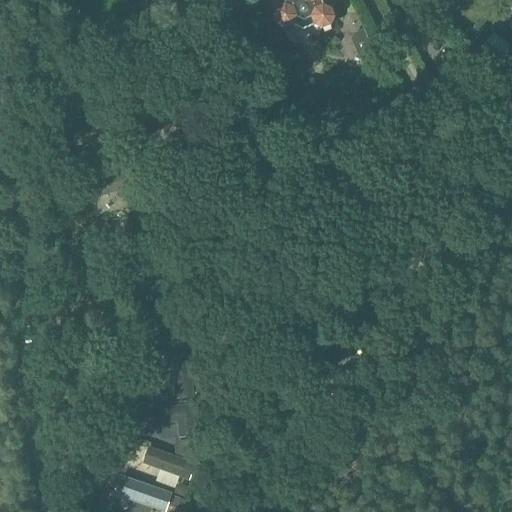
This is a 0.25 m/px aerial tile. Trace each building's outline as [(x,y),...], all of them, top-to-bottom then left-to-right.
[(272,16),(276,24),(284,27),(293,24),(303,29),(313,25),(321,29),(329,25),(333,17),(330,9),(333,2),(332,0),(263,0),(262,5),(265,13),(272,16)] [(114,141),(111,113),(72,118),(75,146),(114,141)] [(161,241),(158,229),(154,213),(122,221),(129,249),(161,241)] [(123,270),(126,286),(153,280),(154,285),(162,284),(160,278),(168,277),(165,261),(123,270)] [(174,400),(193,399),(189,358),(142,362),(144,381),(172,378),(174,400)] [(178,439),(194,437),(192,406),(153,409),(155,425),(177,424),(178,439)] [(198,455),(196,439),(173,442),(174,454),(183,457),(198,455)] [(148,448),(142,464),(189,482),(195,465),(148,448)] [(164,511),(165,511),(171,495),(124,478),(117,495),(164,511)]
